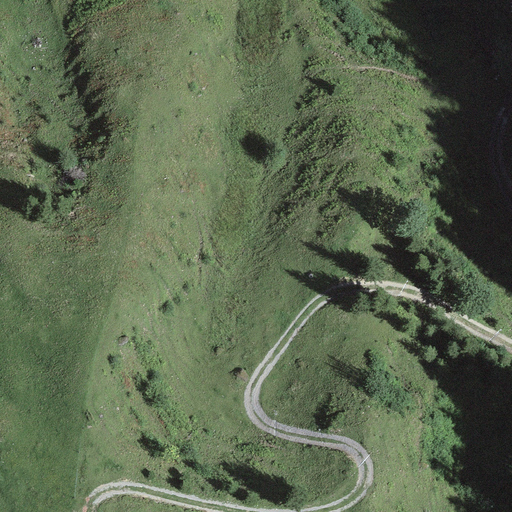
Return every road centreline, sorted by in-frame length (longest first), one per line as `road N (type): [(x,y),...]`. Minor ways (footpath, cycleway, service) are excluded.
road 1 (track): [(321,511),(360,496),(363,458),(349,445),(268,426),(251,403),(261,372),(309,306),(350,288),(402,289),(436,299),(511,346)]
road 2 (track): [(84,511),(99,493),(128,488),(236,511)]
